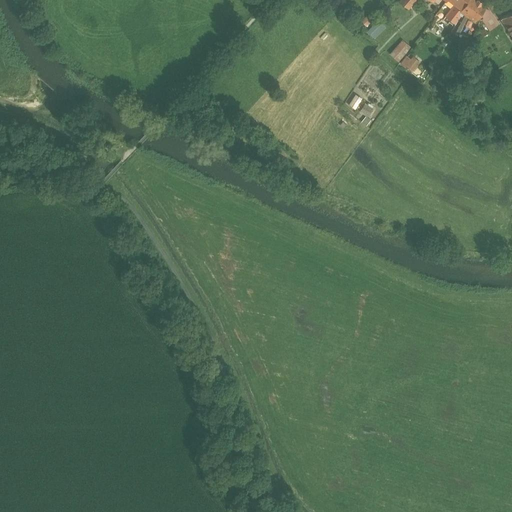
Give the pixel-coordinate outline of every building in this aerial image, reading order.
[(416,0),(399,0),(400,0),(410,8),(416,0)] [(450,0),(455,4),(452,8),(446,16),(451,20),(456,23),(461,14),(459,13),(468,0),(450,0)] [(481,0),(468,0),(459,13),(461,14),(456,23),(452,31),(458,34),(468,16),(476,22),(488,4),(481,0)] [(511,10),(501,17),(511,33),(511,10)] [(491,27),(484,17),(479,20),(486,30),(491,27)] [(379,20),(368,31),(371,34),(382,23),(379,20)] [(403,40),(391,54),(399,61),(406,53),(410,47),(403,40)] [(411,61),(407,58),(402,63),(412,72),(418,65),(412,60),(411,61)] [(366,103),(360,112),(369,118),(375,108),(366,103)]
